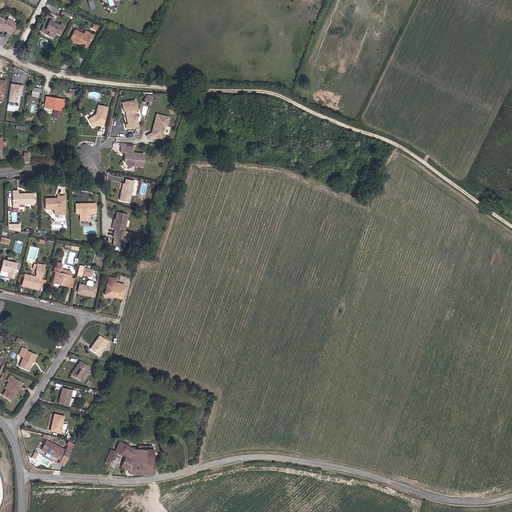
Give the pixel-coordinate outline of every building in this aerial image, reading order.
[(44,30),(48,20),(49,20),(51,17),(46,15),(44,18),(46,19),(40,32),(47,35),(48,31),(44,30)] [(16,24),(7,19),(6,21),(0,17),(0,30),(0,31),(2,28),(11,34),(16,24)] [(60,35),(63,27),(53,22),(54,18),(51,17),(49,20),(48,20),(44,30),(48,31),(47,35),(46,35),(53,38),(55,33),(60,35)] [(85,48),(90,38),(92,39),(94,35),(85,31),(83,34),(74,29),(69,40),(85,48)] [(20,96),(22,86),(10,84),(8,101),(14,102),(16,95),(20,96)] [(38,96),(40,88),(33,87),(32,95),(38,96)] [(61,119),(64,100),(48,98),(46,108),(54,109),(55,110),(54,118),(61,119)] [(138,127),(135,110),(137,109),(135,100),(121,103),(123,111),(127,111),(127,113),(125,114),(127,124),(125,125),(126,129),(138,127)] [(103,126),(107,107),(98,105),(96,114),(88,119),(93,128),(96,126),(96,124),(98,124),(99,125),(103,126)] [(162,134),(163,131),(164,131),(164,129),(163,128),(164,126),(167,126),(169,118),(156,114),(152,130),(153,132),(146,136),(149,141),(155,137),(156,138),(161,139),(164,138),(164,134),(162,134)] [(142,167),(143,154),(132,153),(133,149),(121,148),(120,152),(124,152),(124,163),(126,166),(142,167)] [(129,202),(133,181),(125,180),(124,184),(123,183),(119,200),(129,202)] [(17,191),(11,191),(12,207),(18,207),(18,204),(33,204),(33,194),(17,194),(17,191)] [(65,214),(65,196),(57,196),(57,198),(45,199),(45,209),(54,209),(54,214),(65,214)] [(95,213),(95,204),(75,204),(75,212),(79,211),(79,214),(79,221),(90,221),(89,213),(95,213)] [(123,248),(127,232),(124,231),(128,215),(116,212),(115,220),(113,225),(112,224),(111,228),(114,229),(113,233),(115,233),(114,238),(112,246),(123,248)] [(13,278),(17,263),(3,260),(1,271),(8,273),(7,277),(13,278)] [(70,278),(71,276),(70,275),(59,273),(60,269),(62,263),(55,262),(53,271),(55,272),(52,283),(68,286),(70,278)] [(39,288),(41,279),(44,266),(37,264),(35,272),(36,273),(35,277),(24,274),(21,284),(39,288)] [(90,277),(92,270),(83,268),(81,275),(90,277)] [(121,299),(124,289),(122,289),(114,287),(115,283),(116,279),(108,277),(104,295),(121,299)] [(94,296),(97,284),(92,283),(91,287),(79,284),(77,292),(94,296)] [(101,352),(108,342),(99,335),(89,349),(99,356),(102,353),(101,352)] [(33,364),(37,355),(26,351),(26,349),(22,348),(18,355),(23,357),(19,366),(28,370),(31,363),(33,364)] [(80,380),(89,368),(79,361),(71,374),(80,380)] [(10,400),(22,383),(20,383),(10,376),(7,380),(8,381),(10,383),(6,389),(2,395),(10,400)] [(68,406),(72,390),(62,388),(58,404),(68,406)] [(59,433),(63,417),(54,414),(50,431),(59,433)] [(60,460),(65,450),(46,440),(42,448),(57,456),(56,458),(60,460)] [(152,474),(152,446),(138,446),(138,449),(131,449),(126,445),(119,442),(114,451),(110,449),(104,462),(107,464),(108,461),(110,462),(115,452),(125,457),(121,466),(130,471),(130,474),(152,474)] [(57,456),(42,448),(41,450),(56,458),(57,456)]
